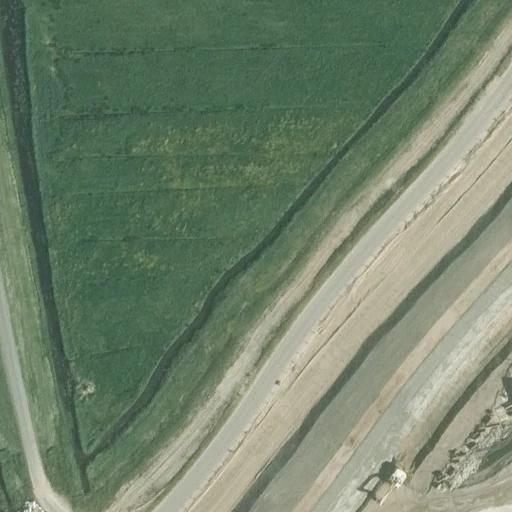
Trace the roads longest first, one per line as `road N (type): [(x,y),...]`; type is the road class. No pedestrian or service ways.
road 1 (tertiary): [(170,511),(357,258),(511,82)]
road 2 (unclassified): [(44,511),(0,297)]
